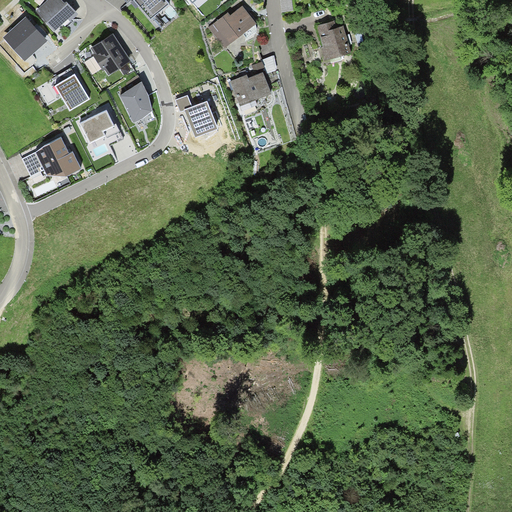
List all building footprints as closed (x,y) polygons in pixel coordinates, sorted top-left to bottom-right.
[(65,3),(62,0),(47,0),(36,11),(55,32),(63,24),(65,26),(78,14),(67,2),(65,3)] [(169,4),(166,0),(125,0),(127,3),(130,0),(134,0),(151,19),(169,4)] [(280,0),(282,12),(293,11),(291,0),(280,0)] [(256,24),(242,6),(230,15),(228,12),(209,27),(225,48),(256,24)] [(47,40),(26,17),(3,37),(25,61),(47,40)] [(334,20),(317,25),(323,46),(321,47),(325,60),(352,52),(344,26),(337,28),(334,20)] [(121,45),(113,33),(90,48),(94,53),(93,54),(103,71),(105,70),(108,75),(131,61),(121,45)] [(274,55),(262,59),(262,62),(265,69),(267,73),(276,70),(276,69),(277,68),(274,55)] [(252,65),(254,73),(265,69),(262,62),(252,65)] [(267,82),(263,72),(248,78),(247,75),(228,82),(232,90),(233,90),(240,106),(272,94),(267,82)] [(70,111),(90,99),(75,74),(55,86),(70,111)] [(138,75),(126,83),(130,89),(142,82),(138,75)] [(145,88),(142,82),(130,89),(120,96),(134,123),(143,119),(152,111),(149,95),(145,88)] [(184,109),(192,106),(188,95),(176,100),(180,112),(185,110),(184,109)] [(192,106),(184,109),(185,110),(195,138),(218,129),(207,101),(192,106)] [(107,110),(80,124),(90,144),(106,136),(104,131),(115,126),(114,125),(107,110)] [(116,124),(114,125),(115,126),(104,131),(106,136),(106,137),(120,131),(119,130),(116,124)] [(44,146),(36,152),(22,159),(31,176),(44,170),(47,176),(66,177),(82,169),(73,152),(69,153),(61,137),(44,146)]
